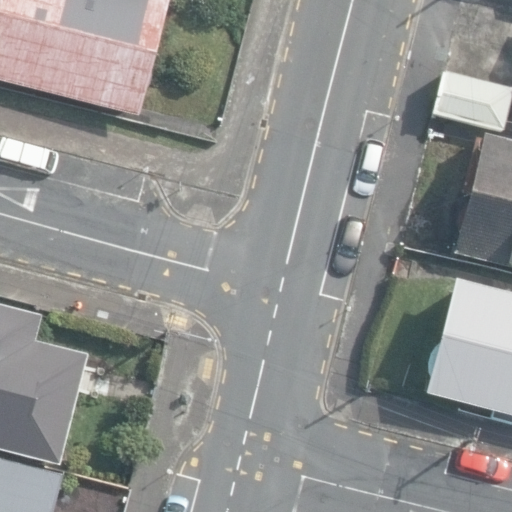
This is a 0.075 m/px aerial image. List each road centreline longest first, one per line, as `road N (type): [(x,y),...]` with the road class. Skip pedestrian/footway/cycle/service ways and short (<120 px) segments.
road 1 (secondary): [(350,0),(282,287)]
road 2 (residential): [(282,287),(0,207)]
road 3 (residential): [(238,460),(442,511)]
road 4 (secondary): [(282,287),(238,460)]
